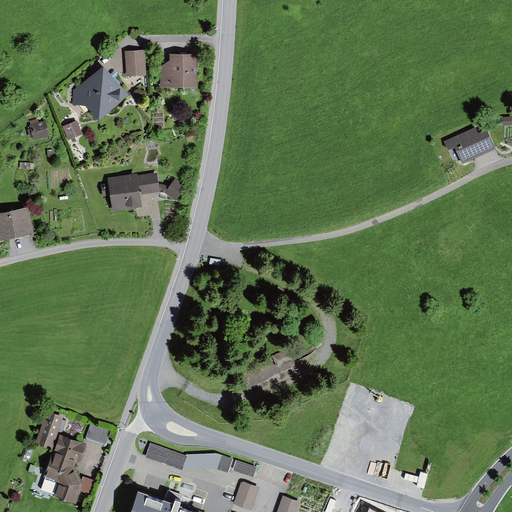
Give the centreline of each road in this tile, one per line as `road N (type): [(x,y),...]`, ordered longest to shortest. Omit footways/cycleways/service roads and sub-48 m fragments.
road 1 (track): [(511,162),(386,220),(322,239),(213,251),(81,246),(0,265)]
road 2 (tertiary): [(231,0),(215,163),(149,383),(154,411)]
road 3 (tertiary): [(154,411),(175,429),(432,511)]
